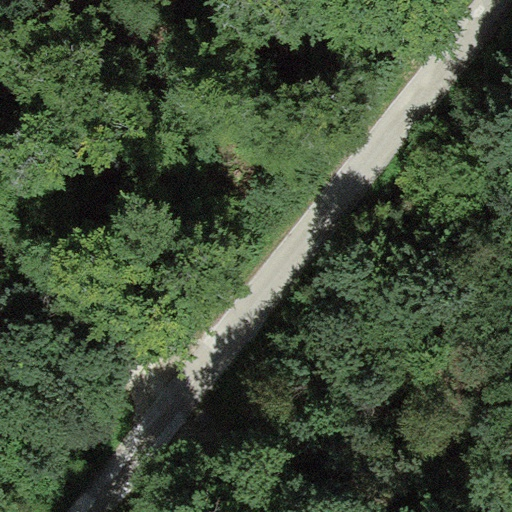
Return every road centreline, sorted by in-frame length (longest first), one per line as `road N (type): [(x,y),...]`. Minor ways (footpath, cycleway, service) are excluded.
road 1 (track): [(491,0),(97,511)]
road 2 (track): [(465,511),(240,454),(188,385)]
road 3 (track): [(0,270),(30,281),(188,385)]
